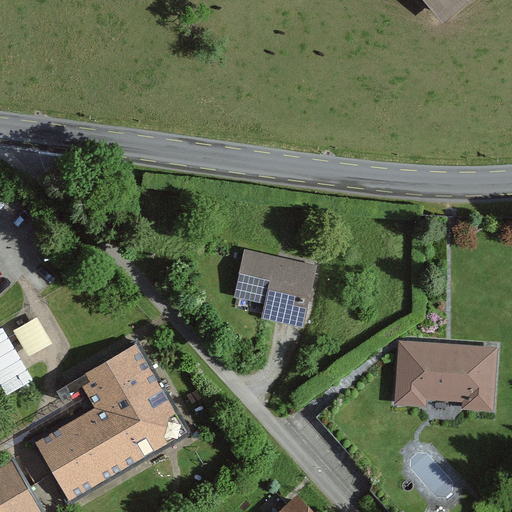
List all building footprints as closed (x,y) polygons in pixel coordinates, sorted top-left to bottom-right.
[(422,0),(443,22),(467,0),(422,0)] [(260,316),(302,324),(314,267),(242,252),(233,296),(263,302),(260,316)] [(39,318),(16,330),(30,356),(53,344),(39,318)] [(0,327),(0,380),(8,396),(35,380),(3,325),(0,327)] [(35,440),(68,497),(184,430),(134,344),(76,378),(93,406),(35,440)] [(394,406),(494,411),(497,349),(397,344),(394,406)] [(0,466),(0,511),(41,511),(11,461),(0,466)] [(278,511),(312,511),(296,495),(278,511)]
